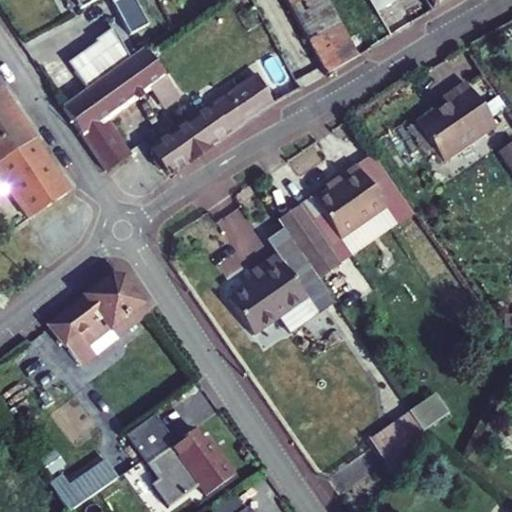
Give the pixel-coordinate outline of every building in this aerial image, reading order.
[(58,0),(59,0),(73,0),(79,10),(96,0),(108,0),(111,4),(119,0),(58,0)] [(340,27),(324,0),(283,0),(307,45),(340,27)] [(398,0),(368,0),(376,13),(398,0)] [(422,0),(430,12),(449,0),(422,0)] [(67,64),(87,91),(129,60),(111,27),(93,41),(95,43),(67,64)] [(357,57),(340,27),(307,45),(324,75),(357,57)] [(62,109),(105,172),(127,157),(104,122),(165,79),(144,49),(129,60),(87,91),(62,109)] [(165,171),(168,176),(272,105),(256,76),(150,149),(153,154),(153,160),(159,170),(165,171)] [(443,163),(495,127),(465,84),(442,100),(446,106),(437,112),(435,111),(416,124),(433,149),(443,163)] [(0,163),(35,140),(0,88),(0,163)] [(426,154),(433,149),(416,124),(415,123),(408,128),(426,154)] [(0,190),(6,186),(28,220),(70,192),(35,140),(0,163),(0,190)] [(372,155),(355,167),(384,209),(396,227),(413,215),(372,155)] [(339,240),(384,209),(355,167),(332,183),(334,186),(312,201),(339,240)] [(339,267),(297,207),(276,222),(282,230),(318,281),(339,267)] [(266,242),(275,256),(306,300),(278,319),(289,336),(334,305),(318,281),(282,230),(266,242)] [(278,319),(306,300),(275,256),(250,274),(255,281),(227,301),(252,337),(278,319)] [(49,327),(79,367),(95,355),(88,346),(110,329),(117,338),(147,314),(123,281),(110,279),(49,327)] [(88,346),(95,355),(117,338),(110,329),(88,346)] [(434,395),(409,412),(409,413),(423,432),(448,415),(434,395)] [(370,444),(394,479),(423,432),(409,413),(389,427),(390,430),(370,444)] [(148,488),(164,511),(195,489),(202,499),(232,478),(205,439),(199,443),(192,433),(173,446),(152,417),(123,438),(155,484),(148,488)] [(107,467),(104,463),(69,487),(62,477),(49,485),(60,501),(107,467)] [(107,467),(60,501),(67,511),(70,511),(116,480),(107,467)] [(246,511),(245,510),(235,497),(214,511),(246,511)]
